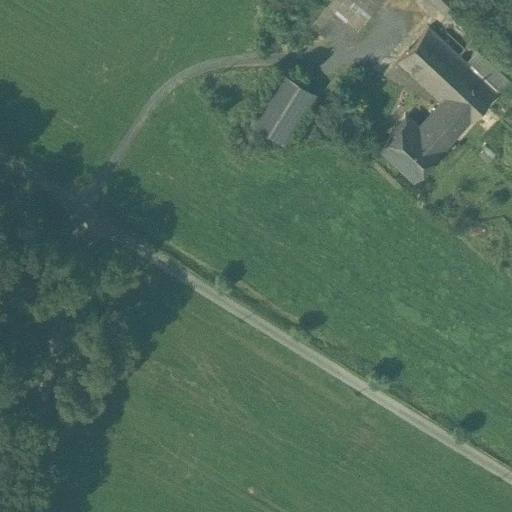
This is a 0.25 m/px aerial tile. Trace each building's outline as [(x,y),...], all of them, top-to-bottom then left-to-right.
[(331,0),(312,24),(341,48),(381,0),(331,0)] [(431,0),(450,19),(455,14),(469,0),(431,0)] [(473,0),(469,0),(455,14),(467,24),(472,19),(481,11),(482,11),(473,0)] [(481,11),(472,19),(486,34),(495,27),(481,11)] [(466,61),(428,26),(397,60),(398,61),(397,61),(441,102),(463,121),(465,124),(496,90),(496,89),(466,61)] [(511,82),(476,49),(466,61),(496,89),(496,90),(507,88),(511,83),(511,82)] [(281,69),(250,120),(284,141),(315,90),(281,69)] [(418,127),(409,118),(382,147),(412,175),(436,150),(430,144),(438,136),(439,137),(446,139),(463,121),(441,102),(418,127)]
